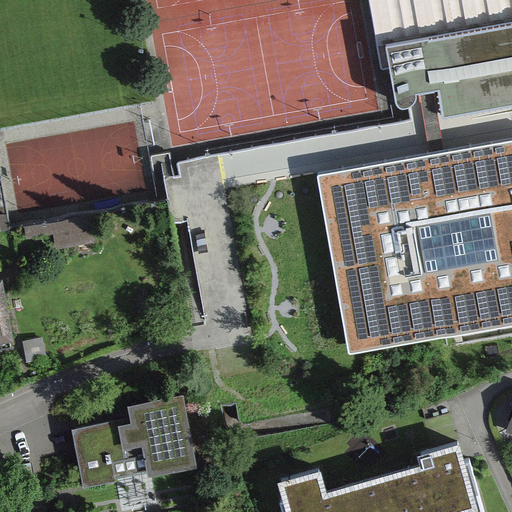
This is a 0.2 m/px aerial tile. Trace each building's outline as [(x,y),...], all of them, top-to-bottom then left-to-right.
[(511,0),(368,0),(381,68),(511,43),(511,0)] [(348,18),(193,41),(198,74),(183,76),(187,107),(203,105),(205,118),(259,110),(262,129),(362,114),(348,18)] [(511,26),(390,47),(401,109),(418,106),(417,97),(436,93),(441,119),(511,106),(511,26)] [(511,135),(315,171),(347,345),(511,315),(511,135)] [(100,244),(100,218),(29,217),(29,237),(58,237),(58,243),(100,244)] [(73,424),(83,483),(198,461),(184,390),(128,399),(131,414),(73,424)] [(281,474),(291,511),(476,511),(489,509),(475,456),(469,457),(463,435),(420,447),(424,461),(326,488),(319,463),(281,474)]
